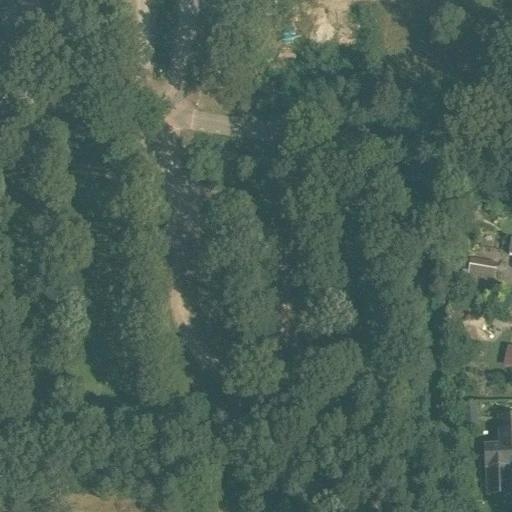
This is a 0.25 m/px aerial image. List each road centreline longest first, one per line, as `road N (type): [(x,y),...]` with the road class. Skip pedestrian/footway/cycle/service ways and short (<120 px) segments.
road 1 (unclassified): [(511,170),(177,118)]
road 2 (unclassified): [(143,114),(0,105)]
